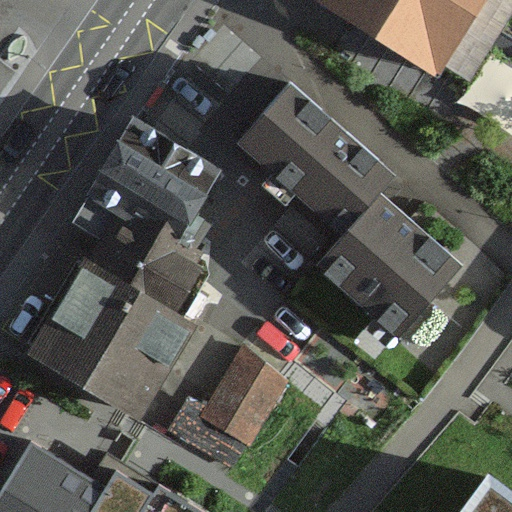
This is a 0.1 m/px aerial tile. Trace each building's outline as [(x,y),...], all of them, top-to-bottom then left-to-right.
[(497,0),(323,0),(453,76),(497,0)] [(391,205),(405,188),(279,87),(225,153),(364,265),(341,293),(410,349),(473,272),(391,205)] [(89,254),(183,311),(210,266),(180,248),(216,188),(123,132),(70,221),(99,238),(89,254)] [(201,321),(183,311),(89,254),(32,349),(144,416),(201,321)] [(315,352),(267,319),(203,411),(252,444),(315,352)] [(160,511),(162,510),(13,424),(0,446),(0,511),(160,511)] [(511,511),(511,496),(493,482),(469,511),(511,511)]
